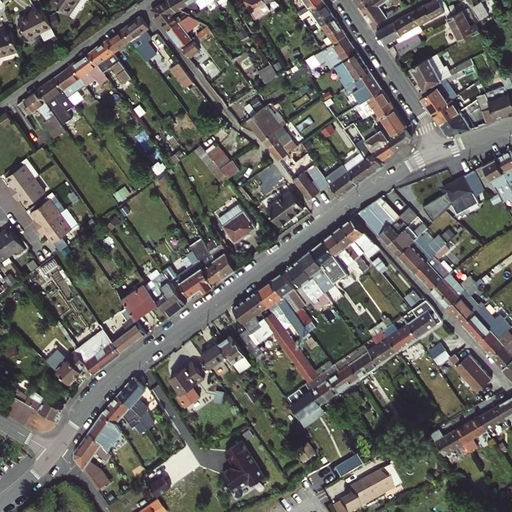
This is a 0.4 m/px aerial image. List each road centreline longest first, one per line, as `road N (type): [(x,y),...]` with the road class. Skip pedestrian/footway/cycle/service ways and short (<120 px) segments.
road 1 (residential): [(324,222),(120,372),(55,454)]
road 2 (residential): [(140,5),(324,222)]
road 3 (residential): [(347,205),(511,387)]
road 4 (residential): [(343,0),(437,153)]
road 5 (residential): [(0,106),(140,5)]
